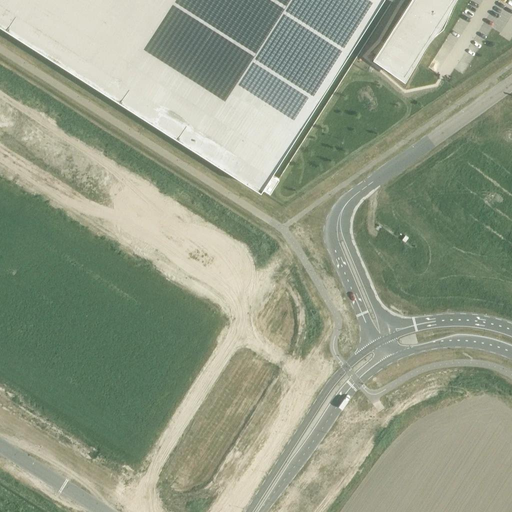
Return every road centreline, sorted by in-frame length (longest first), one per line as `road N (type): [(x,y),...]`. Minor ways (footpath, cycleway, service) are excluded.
road 1 (unclassified): [(511,83),(349,199),(338,226)]
road 2 (unclassified): [(375,341),(328,387),(260,505)]
road 3 (unclassified): [(260,505),(357,383),(391,358)]
road 4 (unclassified): [(391,358),(455,342),(511,354)]
road 5 (unclassified): [(338,226),(340,258),(375,341)]
road 6 (unclassified): [(511,331),(463,320),(392,332)]
road 7 (unclassified): [(102,511),(0,447)]
